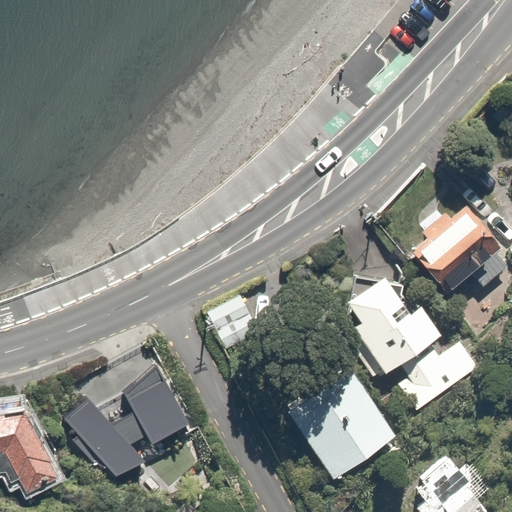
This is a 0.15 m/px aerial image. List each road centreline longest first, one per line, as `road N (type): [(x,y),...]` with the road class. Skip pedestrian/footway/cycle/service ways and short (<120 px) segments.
road 1 (secondary): [(506,0),(302,204),(160,290)]
road 2 (residential): [(160,290),(286,511)]
road 3 (secondary): [(160,290),(0,353)]
